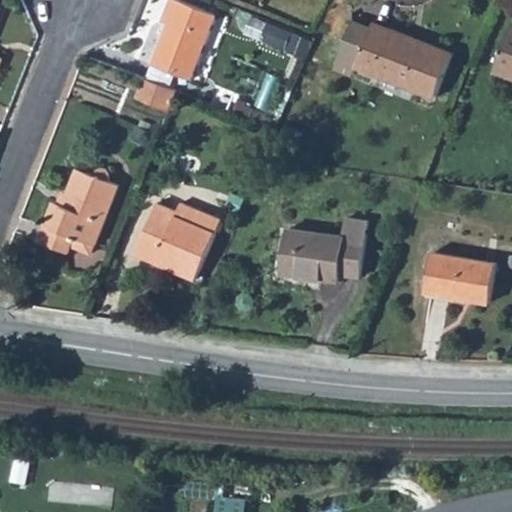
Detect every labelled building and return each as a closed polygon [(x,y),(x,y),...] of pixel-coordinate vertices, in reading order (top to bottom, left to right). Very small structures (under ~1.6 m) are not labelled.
[(179,0),(169,0),(164,13),(171,15),(168,22),(152,63),(191,78),(216,14),(179,0)] [(164,13),(162,19),(168,22),(171,15),(164,13)] [(354,22),(337,67),(355,74),(358,66),(435,97),(452,54),(373,23),(371,29),(354,22)] [(511,24),(494,70),(511,77),(511,24)] [(145,77),(137,96),(169,109),(177,89),(145,77)] [(63,205),(58,203),(54,202),(38,241),(69,254),(72,246),(76,238),(95,245),(120,184),(110,180),(110,176),(111,175),(111,173),(110,170),(100,165),(96,168),(93,174),(79,168),(68,194),(63,205)] [(63,192),(58,203),(63,205),(68,194),(63,192)] [(159,203),(137,254),(197,278),(222,218),(182,202),(178,211),(159,203)] [(290,228),(284,273),(338,280),(339,273),(361,276),(367,221),(347,218),(344,236),(290,228)] [(76,238),(72,246),(91,255),(95,245),(76,238)] [(433,253),(427,291),(491,301),(497,264),(433,253)] [(247,511),(248,501),(219,499),(217,511),(247,511)]
